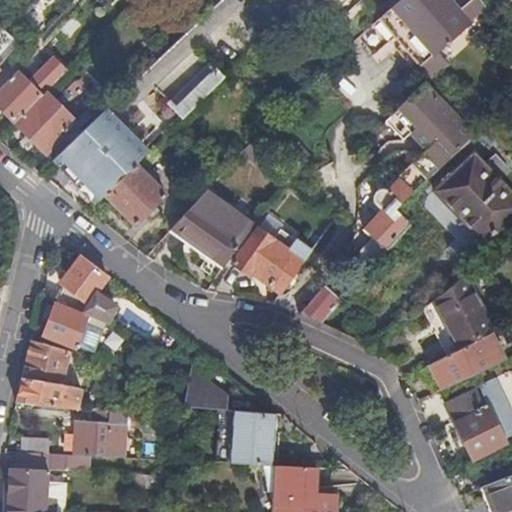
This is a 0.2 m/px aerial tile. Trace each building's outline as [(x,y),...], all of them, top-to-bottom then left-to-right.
[(202,0),(211,9),(220,0),(202,0)] [(399,0),(375,22),(417,69),(472,24),(450,0),(399,0)] [(0,16),(0,69),(2,68),(0,65),(0,64),(25,37),(0,16)] [(198,61),(160,104),(179,121),(218,79),(198,61)] [(0,106),(15,122),(41,95),(17,71),(0,89),(0,106)] [(355,258),(369,271),(369,270),(411,224),(396,208),(474,136),(425,85),(394,114),(424,145),(423,147),(423,150),(424,153),(399,177),(401,179),(390,191),(388,190),(384,189),(383,189),(380,190),(378,191),(376,194),(375,196),(375,198),(376,202),(373,205),(380,213),(366,229),(375,238),(355,258)] [(15,122),(16,123),(46,153),(76,122),(46,91),(41,95),(15,122)] [(120,126),(105,109),(53,159),(95,204),(104,196),(106,194),(136,164),(146,155),(120,126)] [(259,167),(268,157),(253,142),(244,152),(259,167)] [(473,152),(422,203),(472,254),(511,216),(511,190),(502,180),(485,164),(473,152)] [(495,153),(485,164),(502,180),(511,170),(495,153)] [(136,164),(106,194),(135,224),(166,194),(151,179),(155,175),(148,168),(144,172),(136,164)] [(254,225),(231,207),(208,190),(172,229),(225,267),(254,225)] [(239,196),(231,207),(254,225),(263,214),(239,196)] [(254,272),(283,293),(313,250),(282,227),(274,238),(259,228),(235,263),(251,275),(254,272)] [(85,312),(107,322),(114,307),(97,292),(107,277),(80,256),(60,283),(65,286),(58,301),(58,303),(84,314),(85,312)] [(356,285),(342,300),(355,312),(382,282),(369,270),(369,271),(356,285)] [(466,274),(433,300),(443,320),(478,297),(466,274)] [(325,285),(301,314),(323,323),(342,300),(356,285),(348,279),(336,282),(330,289),(325,285)] [(477,339),(495,330),(478,297),(443,320),(458,349),(477,339)] [(77,343),(89,316),(84,314),(58,303),(56,302),(42,335),(75,349),(76,348),(77,349),(78,347),(79,344),(77,343)] [(105,322),(89,316),(77,343),(79,344),(78,347),(94,353),(105,322)] [(76,409),(77,408),(79,387),(72,386),(82,355),(32,339),(24,372),(17,402),(76,409)] [(444,387),(491,365),(477,339),(458,349),(431,363),(444,387)] [(191,369),(188,388),(186,406),(191,407),(225,410),(226,396),(191,369)] [(452,415),(486,400),(479,385),(446,402),(452,415)] [(506,442),(486,400),(452,415),(474,458),(506,442)] [(277,414),(233,410),(232,428),(275,431),(277,414)] [(141,416),(98,411),(98,422),(76,419),(74,455),(91,455),(125,457),(125,426),(140,427),(141,416)] [(189,422),(176,421),(175,440),(187,442),(189,426),(189,422)] [(274,447),(275,431),(232,428),(231,445),(274,447)] [(274,447),(231,445),(229,462),(263,464),(272,464),(274,447)] [(48,470),(91,472),(91,455),(74,455),(18,452),(17,467),(48,470)] [(272,464),(263,464),(266,480),(275,481),(275,464),(272,464)] [(305,466),(275,464),(275,481),(315,483),(316,467),(305,466)] [(46,500),(48,470),(17,467),(11,467),(8,511),(54,511),(55,501),(46,500)] [(511,511),(511,473),(485,484),(495,511),(511,511)] [(177,477),(137,475),(136,487),(176,490),(177,477)] [(268,492),(274,492),(275,481),(266,480),(268,492)] [(275,481),(274,492),(273,511),(334,511),(336,495),(315,494),(315,483),(275,481)]
